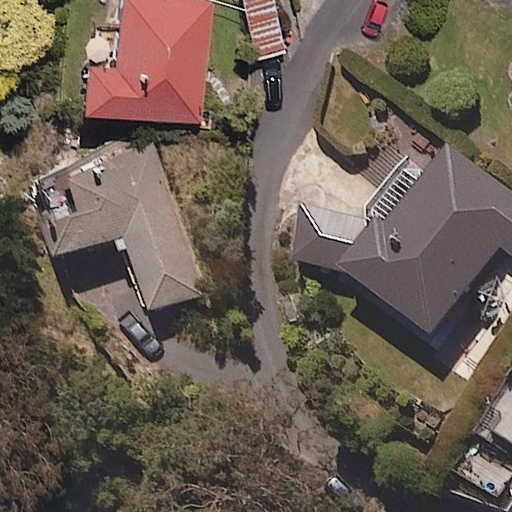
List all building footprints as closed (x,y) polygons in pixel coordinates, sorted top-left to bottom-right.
[(210,0),(115,0),(110,49),(83,46),(77,98),(198,112),(210,0)] [(274,0),(242,0),(252,51),(283,45),(274,0)] [(148,132),(58,164),(68,193),(36,204),(55,259),(126,234),(156,319),(208,300),(148,132)] [(511,190),(450,145),(425,179),(406,165),(365,219),(308,205),(295,259),(356,272),(439,333),(504,245),(511,251),(511,190)] [(511,466),(466,442),(450,471),(502,498),(511,478),(511,466)]
